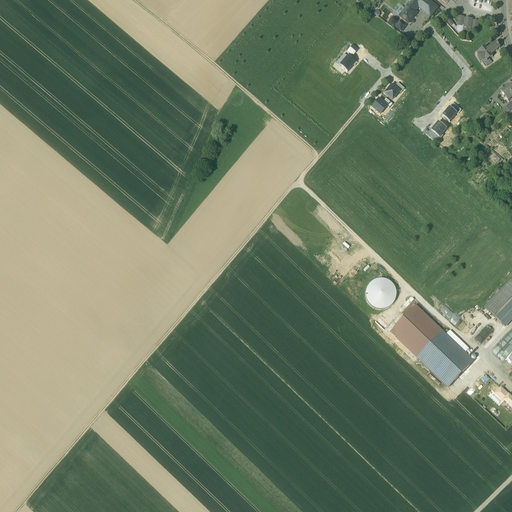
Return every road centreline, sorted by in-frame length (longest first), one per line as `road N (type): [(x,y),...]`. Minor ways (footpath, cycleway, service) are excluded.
road 1 (track): [(15,511),(361,106)]
road 2 (track): [(511,385),(298,181)]
road 3 (track): [(319,155),(133,0)]
road 4 (residential): [(427,27),(467,72),(424,124)]
